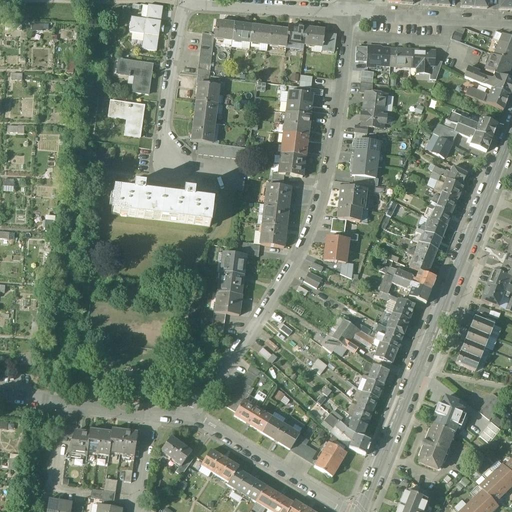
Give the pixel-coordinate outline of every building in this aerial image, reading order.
[(474,0),(461,0),(461,8),(474,9),(474,0)] [(487,0),(474,0),(474,9),(486,10),(487,0)] [(499,0),(499,11),(511,11),(511,0),(499,0)] [(146,18),(161,21),(163,8),(148,6),(146,18)] [(141,51),(156,53),(161,21),(146,18),(146,21),(131,19),(129,34),(143,36),(141,51)] [(231,42),(233,26),(216,23),(214,36),(213,40),(231,42)] [(249,44),(251,28),(233,26),(231,42),(249,44)] [(267,47),(269,30),(251,28),(249,44),(267,47)] [(304,46),(306,30),(288,28),(287,32),(286,44),(304,46)] [(286,44),(287,32),(269,30),(267,47),(285,49),(286,44)] [(323,35),(324,32),(306,30),(304,46),(322,48),(323,35)] [(502,36),(495,33),(491,41),(499,44),(502,36)] [(336,36),(323,35),(322,48),(321,52),(334,53),(336,36)] [(511,40),(502,36),(499,44),(493,58),(511,65),(511,63),(511,40)] [(368,49),(356,48),(355,63),(367,64),(368,49)] [(389,68),(390,50),(380,50),(380,48),(368,48),(368,49),(367,64),(367,68),(375,68),(375,67),(389,68)] [(411,51),(390,50),(389,68),(410,69),(411,51)] [(434,52),(411,51),(410,69),(416,70),(416,74),(430,75),(431,68),(433,68),(434,63),(434,52)] [(493,58),(491,57),(484,72),(497,77),(505,81),(511,65),(493,58)] [(152,66),(118,61),(116,75),(134,78),(132,94),(148,96),(152,66)] [(442,63),(434,63),(433,68),(431,68),(430,75),(429,81),(436,82),(442,63)] [(74,64),(67,64),(66,74),(73,75),(74,64)] [(491,82),(477,76),(478,73),(468,69),(464,79),(470,82),(492,91),(492,90),(509,97),(511,89),(511,83),(505,81),(497,77),(494,85),(491,84),(491,82)] [(360,84),(359,94),(365,95),(365,94),(371,95),(372,86),(360,84)] [(198,85),(195,103),(214,105),(215,96),(218,97),(219,87),(198,85)] [(478,94),(467,89),(465,97),(475,101),(478,94)] [(509,97),(492,90),(492,91),(489,98),(478,94),(475,101),(503,112),(509,97)] [(287,104),(311,107),(312,97),(310,96),(296,95),(288,94),(287,104)] [(371,95),(365,94),(365,95),(363,110),(383,113),(385,97),(371,95)] [(144,108),(110,103),(108,118),(130,122),(128,131),(141,132),(144,108)] [(195,103),(193,123),(212,125),(214,125),(215,116),(212,116),(214,105),(195,103)] [(286,115),(309,118),(311,107),(287,104),(286,115)] [(383,113),(363,110),(361,127),(361,128),(367,129),(381,130),(382,125),(385,126),(386,118),(383,117),(383,113)] [(284,125),(308,128),(309,118),(286,115),(284,125)] [(453,117),(448,115),(445,121),(451,124),(453,117)] [(459,120),(454,117),(453,117),(451,124),(456,127),(459,120)] [(480,120),(477,127),(459,120),(456,127),(491,141),(497,127),(480,120)] [(193,123),(191,143),(198,144),(203,144),(209,145),(212,145),(213,134),(211,134),(212,125),(193,123)] [(283,135),(307,138),(308,128),(284,125),(283,135)] [(361,127),(354,126),(353,134),(366,136),(367,129),(361,128),(361,127)] [(449,130),(438,126),(432,136),(433,136),(438,139),(451,145),(457,135),(454,133),(449,130)] [(469,138),(472,139),(469,147),(486,154),(491,141),(456,127),(454,133),(457,135),(468,139),(469,138)] [(141,132),(128,131),(127,138),(139,140),(141,132)] [(365,143),(366,136),(355,134),(354,142),(365,143)] [(282,146),(306,149),(307,138),(283,135),(282,146)] [(438,139),(433,136),(428,147),(434,150),(435,149),(433,148),(438,139)] [(451,145),(438,139),(433,148),(435,149),(434,150),(432,154),(444,160),(451,146),(451,145)] [(378,157),(379,145),(356,142),(354,154),(378,157)] [(281,156),(304,159),(306,149),(282,146),(281,156)] [(376,168),(378,157),(354,154),(353,166),(376,168)] [(284,177),(302,179),(304,159),(281,156),(278,176),(284,177)] [(375,180),(376,168),(353,166),(352,177),(354,178),(375,180)] [(440,178),(442,179),(446,181),(461,189),(463,184),(462,184),(466,176),(452,168),(449,174),(441,171),(440,172),(434,168),(431,173),(440,178)] [(375,180),(354,178),(353,185),(374,188),(375,180)] [(434,191),(441,195),(456,201),(461,189),(446,181),(442,179),(440,178),(434,191)] [(134,188),(133,195),(113,193),(111,215),(160,221),(163,198),(143,196),(144,189),(143,189),(144,180),(136,179),(135,188),(134,188)] [(212,204),(192,202),(193,195),(194,186),(185,185),(184,194),(183,194),(183,201),(163,198),(160,221),(209,227),(212,204)] [(374,188),(353,185),(353,191),(365,192),(365,194),(374,195),(375,188),(374,188)] [(288,210),(291,190),(283,189),(271,187),(267,187),(264,207),(288,210)] [(353,191),(341,189),(338,209),(361,211),(363,212),(365,194),(365,192),(353,191)] [(441,195),(436,206),(430,202),(428,205),(431,207),(435,209),(451,215),(456,201),(441,195)] [(286,230),(288,210),(264,207),(262,227),(286,230)] [(451,215),(435,209),(431,207),(430,211),(427,210),(424,218),(428,220),(430,221),(446,228),(451,215)] [(361,211),(338,209),(337,221),(346,222),(359,224),(361,211)] [(346,222),(337,221),(332,220),(330,233),(340,234),(344,235),(346,222)] [(428,220),(424,231),(417,228),(416,231),(441,241),(446,228),(430,221),(428,220)] [(283,250),(286,230),(262,227),(259,246),(259,247),(283,250)] [(441,241),(416,231),(415,234),(421,237),(418,245),(436,252),(441,241)] [(344,235),(340,234),(339,240),(348,241),(357,242),(357,236),(344,235)] [(339,240),(326,239),(325,250),(347,253),(348,241),(339,240)] [(247,245),(247,251),(258,253),(259,247),(259,246),(247,245)] [(436,252),(418,245),(415,253),(409,250),(407,253),(432,263),(436,252)] [(347,253),(325,250),(323,262),(341,264),(345,265),(347,253)] [(432,263),(407,253),(406,256),(413,259),(408,269),(418,273),(418,274),(426,277),(432,263)] [(246,257),(222,254),(219,274),(243,277),(246,257)] [(408,269),(392,263),(391,267),(417,277),(418,274),(418,273),(408,269)] [(322,268),(312,264),(309,269),(320,274),(322,268)] [(345,265),(341,264),(339,276),(351,281),(353,266),(345,265)] [(511,268),(504,266),(500,275),(511,279),(511,268)] [(396,271),(390,269),(390,270),(387,276),(394,278),(396,271)] [(417,277),(416,279),(396,271),(394,278),(431,293),(436,281),(426,277),(418,274),(417,277)] [(504,293),(511,296),(511,289),(511,288),(508,286),(511,279),(500,275),(493,272),(487,287),(504,293)] [(241,297),(243,277),(219,274),(217,294),(241,297)] [(322,281),(308,274),(303,283),(316,291),(322,281)] [(46,277),(39,276),(37,287),(44,288),(46,277)] [(394,278),(387,276),(380,293),(382,294),(387,296),(391,285),(394,278)] [(431,293),(394,278),(391,285),(406,291),(408,290),(411,291),(408,298),(425,305),(431,293)] [(504,293),(487,287),(481,302),(498,309),(504,293)] [(307,293),(298,288),(296,292),(305,297),(307,293)] [(238,317),(241,297),(217,294),(214,314),(225,315),(238,317)] [(389,301),(396,304),(392,315),(408,322),(414,307),(398,301),(389,297),(388,300),(388,301),(389,301)] [(385,312),(392,315),(396,304),(389,301),(385,312)] [(490,312),(480,308),(477,313),(488,317),(490,312)] [(213,320),(224,322),(225,315),(214,314),(213,313),(213,320)] [(408,322),(392,315),(386,330),(387,331),(402,337),(405,330),(408,322)] [(493,326),(474,318),(469,330),(489,338),(493,326)] [(344,322),(332,340),(338,344),(343,348),(355,330),(344,322)] [(289,330),(280,323),(276,328),(285,335),(289,330)] [(372,334),(362,327),(359,332),(369,338),(372,334)] [(386,330),(379,327),(376,334),(384,338),(387,331),(386,330)] [(38,330),(31,329),(30,340),(37,341),(38,330)] [(489,338),(469,330),(465,342),(484,350),(489,338)] [(379,345),(396,352),(402,337),(387,331),(384,338),(376,334),(373,332),(372,334),(369,338),(373,341),(379,345)] [(332,340),(329,338),(322,348),(331,354),(338,344),(332,340)] [(267,340),(263,345),(273,353),(277,349),(267,340)] [(379,345),(373,341),(372,345),(378,348),(374,358),(391,365),(396,352),(379,345)] [(484,350),(465,342),(460,353),(479,361),(484,350)] [(271,357),(262,349),(258,354),(267,361),(271,357)] [(479,361),(460,353),(455,366),(474,373),(479,361)] [(34,354),(27,354),(26,365),(33,366),(34,354)] [(322,375),(327,365),(316,360),(311,370),(322,375)] [(260,373),(250,367),(225,407),(235,414),(243,402),(260,373)] [(388,373),(372,367),(368,378),(362,376),(361,379),(367,381),(382,388),(388,373)] [(382,388),(367,381),(363,391),(357,389),(356,392),(362,394),(377,400),(382,388)] [(377,400),(362,394),(358,404),(352,401),(351,404),(356,407),(372,413),(377,400)] [(491,396),(478,413),(489,422),(503,404),(494,397),(491,396)] [(325,401),(322,398),(316,404),(319,407),(325,401)] [(451,402),(445,399),(441,408),(437,407),(433,416),(437,418),(433,427),(452,434),(454,435),(463,412),(456,409),(457,406),(451,404),(451,402)] [(271,419),(243,402),(235,414),(233,417),(261,434),(271,419)] [(372,413),(356,407),(353,416),(349,415),(348,418),(351,419),(367,426),(372,413)] [(341,420),(332,412),(329,416),(339,423),(341,420)] [(339,423),(329,416),(325,421),(334,428),(339,423)] [(299,436),(271,419),(261,434),(289,451),(290,450),(296,441),(299,436)] [(367,426),(351,419),(347,431),(354,437),(361,440),(364,433),(367,426)] [(6,433),(13,434),(13,422),(0,421),(0,429),(6,430),(6,433)] [(334,429),(351,443),(348,450),(365,457),(370,443),(361,440),(354,437),(347,431),(339,423),(334,428),(334,429)] [(487,428),(496,436),(500,431),(491,424),(487,428)] [(76,428),(69,427),(68,438),(72,439),(72,438),(74,438),(75,432),(76,428)] [(452,434),(433,427),(418,464),(437,472),(452,434)] [(496,436),(487,428),(483,433),(492,440),(496,436)] [(100,432),(89,431),(89,434),(86,454),(97,456),(100,432)] [(111,433),(108,454),(119,456),(122,432),(111,431),(111,433)] [(75,432),(74,438),(72,438),(72,439),(65,455),(86,458),(86,454),(89,434),(75,432)] [(111,433),(100,432),(97,456),(108,457),(108,454),(111,433)] [(137,434),(122,432),(119,456),(134,458),(137,434)] [(492,440),(483,433),(480,438),(488,445),(492,440)] [(191,453),(170,438),(160,453),(179,467),(181,468),(183,464),(191,455),(191,453)] [(315,453),(296,441),(290,450),(310,462),(315,453)] [(346,455),(328,444),(313,468),(331,479),(338,466),(340,462),(341,463),(346,455)] [(238,469),(210,452),(201,467),(229,484),(237,471),(238,469)] [(11,455),(8,469),(17,470),(19,457),(11,455)] [(191,455),(183,464),(188,468),(195,458),(191,455)] [(188,468),(183,464),(181,468),(179,467),(175,474),(181,478),(188,468)] [(511,487),(511,477),(504,468),(502,466),(494,474),(510,490),(511,487)] [(237,471),(229,484),(227,487),(255,504),(265,488),(237,471)] [(510,490),(494,474),(486,481),(502,497),(510,490)] [(117,482),(105,480),(104,486),(116,488),(117,482)] [(502,497),(486,481),(478,488),(482,492),(494,505),(502,497)] [(116,488),(104,486),(103,492),(115,494),(116,488)] [(288,511),(293,505),(265,488),(255,504),(267,511),(288,511)] [(101,501),(103,492),(91,491),(90,500),(101,501)] [(115,494),(103,492),(101,501),(113,503),(115,494)] [(494,505),(482,492),(474,499),(485,511),(493,511),(497,509),(494,505)] [(422,511),(427,501),(405,493),(397,511),(422,511)] [(485,511),(474,499),(466,507),(471,511),(485,511)] [(58,511),(60,503),(48,501),(47,509),(46,511),(58,511)] [(72,505),(60,503),(58,511),(70,511),(71,507),(72,505)] [(309,511),(294,503),(293,505),(288,511),(309,511)]
